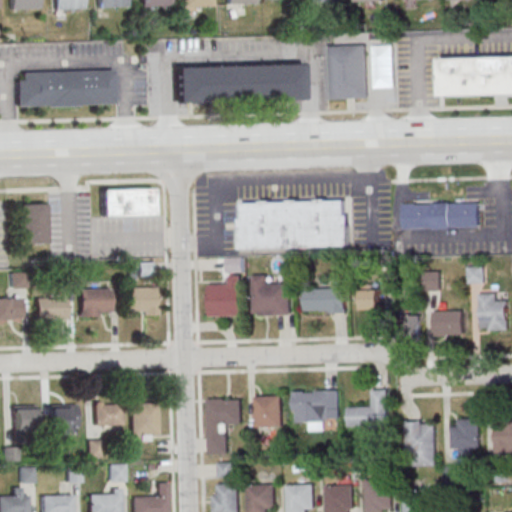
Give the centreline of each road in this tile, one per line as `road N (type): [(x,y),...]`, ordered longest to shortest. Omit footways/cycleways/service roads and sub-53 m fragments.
road 1 (secondary): [(511,141),(0,156)]
road 2 (residential): [(393,353),(0,364)]
road 3 (residential): [(188,511),(178,150)]
